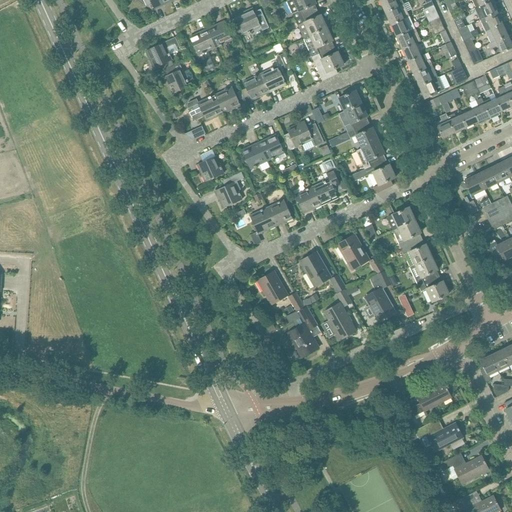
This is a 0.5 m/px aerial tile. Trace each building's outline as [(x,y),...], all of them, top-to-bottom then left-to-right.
[(171,1),(170,0),(149,0),(154,9),(171,1)] [(261,0),(266,11),(272,8),(268,0),(261,0)] [(289,0),(286,1),(295,20),(314,11),(312,6),(316,4),(313,0),(289,0)] [(379,0),(385,13),(402,5),(400,0),(379,0)] [(424,10),(433,5),(431,0),(424,0),(426,2),(421,4),(424,10)] [(491,0),(475,7),(474,8),(480,20),(497,12),(491,0)] [(458,10),(455,3),(447,6),(450,13),(458,10)] [(385,13),(391,25),(408,17),(402,5),(385,13)] [(243,34),(260,26),(262,31),(269,28),(260,9),(255,12),(253,8),(235,16),(240,26),(243,34)] [(317,17),(314,11),(295,20),(303,39),(304,38),(329,27),(325,18),(323,19),(321,15),(317,17)] [(437,12),(426,17),(428,23),(434,20),(439,18),(437,12)] [(480,20),(485,32),(502,24),(497,12),(480,20)] [(460,14),(452,18),(458,30),(466,26),(460,14)] [(408,17),(391,25),(396,38),(414,30),(408,17)] [(434,35),(445,30),(439,18),(434,20),(428,23),(434,35)] [(224,21),(206,30),(214,47),(232,39),(224,21)] [(485,32),(490,44),(508,35),(502,24),(485,32)] [(238,37),(243,34),(240,26),(234,29),(238,37)] [(467,26),(466,26),(458,30),(463,42),(471,38),(469,33),(470,33),(467,26)] [(312,57),(331,48),(329,43),(333,41),(331,37),(333,36),(329,27),(304,38),(312,57)] [(402,50),(415,44),(420,41),(414,29),(414,30),(396,38),(402,50)] [(198,55),(214,47),(206,30),(190,37),(198,55)] [(445,44),(450,42),(447,34),(442,37),(445,44)] [(511,39),(510,40),(508,35),(490,44),(488,45),(490,49),(498,46),(501,53),(511,47),(511,39)] [(171,60),(167,52),(179,46),(175,37),(145,51),(153,69),(171,60)] [(471,38),(463,42),(469,53),(476,50),(471,38)] [(456,54),(450,42),(445,44),(440,47),(446,59),(456,54)] [(415,44),(402,50),(408,62),(420,56),(415,44)] [(337,74),(335,69),(343,65),(337,52),(334,54),(331,48),(312,57),(323,80),(337,74)] [(469,53),(474,65),(487,59),(484,53),(479,55),(476,50),(469,53)] [(420,56),(408,62),(413,74),(426,68),(420,56)] [(457,69),(462,67),(458,59),(453,61),(457,69)] [(284,64),(287,72),(292,70),(289,62),(284,64)] [(183,73),(179,63),(174,66),(176,71),(164,77),(172,95),(190,86),(187,82),(193,79),(192,77),(193,76),(191,72),(190,72),(189,70),(183,73)] [(511,71),(510,69),(508,63),(496,68),(500,76),(511,71)] [(432,65),(426,68),(413,74),(419,86),(438,78),(432,65)] [(278,66),(260,74),(269,92),(286,84),(278,66)] [(458,83),(467,79),(462,67),(457,69),(453,71),(458,83)] [(493,79),(500,76),(496,68),(489,71),(493,79)] [(269,92),(260,74),(243,82),(252,100),(269,92)] [(492,90),(485,76),(473,81),(479,94),(480,95),(492,90)] [(439,77),(438,78),(419,86),(424,99),(445,90),(439,77)] [(473,81),(462,87),(465,94),(468,99),(479,94),(473,81)] [(214,95),(223,114),(241,105),(232,87),(214,95)] [(496,99),(501,111),(511,106),(511,102),(506,89),(505,88),(500,90),(502,96),(496,99)] [(457,89),(450,92),(453,100),(460,96),(457,89)] [(345,111),(361,104),(355,91),(339,98),(345,111)] [(442,105),(453,100),(450,92),(438,97),(442,105)] [(206,121),(223,114),(214,95),(210,97),(210,96),(208,97),(208,98),(198,103),(196,99),(188,103),(187,105),(188,109),(187,109),(191,116),(192,116),(193,119),(195,120),(204,116),(206,121)] [(421,105),(425,113),(442,105),(438,97),(421,105)] [(490,117),(483,102),(481,98),(475,101),(478,107),(472,110),(478,122),(479,124),(486,121),(485,119),(490,117)] [(501,111),(496,99),(492,101),(491,98),(483,102),(490,117),(491,119),(498,116),(497,113),(501,111)] [(347,133),(366,124),(364,118),(367,117),(361,104),(345,111),(338,114),(347,133)] [(312,111),(318,124),(324,121),(318,108),(318,109),(312,111)] [(478,122),(472,110),(461,115),(467,127),(478,122)] [(430,125),(435,136),(440,133),(443,138),(455,132),(447,116),(446,113),(437,117),(439,121),(430,125)] [(447,116),(455,132),(467,127),(461,115),(454,118),(451,114),(447,116)] [(287,130),(289,133),(283,136),(290,150),(312,140),(315,146),(324,142),(315,123),(307,127),(305,122),(287,130)] [(362,148),(378,141),(372,128),(369,129),(366,124),(347,133),(349,138),(350,140),(356,137),(362,148)] [(347,133),(329,141),(331,147),(349,138),(347,133)] [(276,135),(259,143),(267,161),(284,152),(276,135)] [(370,166),(383,161),(381,155),(384,154),(378,141),(362,148),(356,151),(365,169),(370,167),(370,166)] [(267,161),(259,143),(242,151),(250,168),(267,161)] [(511,175),(511,155),(506,158),(507,160),(502,162),(509,177),(511,175)] [(223,174),(215,156),(197,165),(205,182),(223,174)] [(312,187),(320,206),(338,197),(336,194),(346,190),(341,181),(339,182),(337,178),(339,176),(336,168),(335,168),(331,160),(323,164),(327,172),(326,172),(329,180),(312,187)] [(370,167),(379,185),(373,187),(376,193),(393,185),(390,180),(395,178),(389,165),(385,166),(383,161),(370,166),(370,167)] [(496,163),(488,167),(496,183),(509,177),(502,162),(497,165),(496,163)] [(482,172),(477,175),(484,189),(496,183),(488,167),(481,170),(482,172)] [(472,195),(484,189),(477,175),(472,177),(471,175),(464,179),(465,181),(472,195)] [(242,200),(234,182),(216,190),(224,208),(242,200)] [(320,206),(312,187),(295,195),(303,213),(320,206)] [(510,202),(507,196),(495,202),(498,208),(510,202)] [(482,208),(491,204),(489,198),(480,203),(482,208)] [(284,200),(266,208),(275,227),(293,218),(284,200)] [(498,208),(495,202),(491,204),(482,208),(485,214),(498,208)] [(498,208),(500,213),(511,206),(511,205),(510,202),(498,208)] [(511,206),(500,213),(503,218),(511,213),(511,206)] [(393,230),(415,220),(409,207),(392,215),(387,217),(393,230)] [(275,227),(266,208),(249,216),(258,234),(275,227)] [(485,214),(488,219),(500,213),(498,208),(485,214)] [(244,210),(235,214),(237,219),(246,214),(244,210)] [(500,213),(488,219),(490,224),(503,218),(500,213)] [(505,223),(511,220),(511,213),(503,218),(505,223)] [(493,230),(502,225),(505,223),(503,218),(490,224),(493,230)] [(401,249),(419,240),(417,235),(421,233),(415,220),(393,230),(401,249)] [(369,236),(375,233),(371,224),(371,225),(365,228),(369,236)] [(347,262),(352,270),(369,260),(354,234),(337,245),(337,246),(339,245),(349,261),(347,262)] [(410,267),(431,257),(433,256),(430,250),(428,251),(426,244),(422,246),(419,240),(401,249),(410,267)] [(511,245),(509,240),(497,246),(496,243),(488,246),(495,261),(501,258),(502,259),(503,258),(504,261),(511,257),(511,258),(511,245)] [(331,277),(316,252),(300,261),(315,286),(331,277)] [(384,269),(383,267),(377,257),(370,262),(378,274),(384,269)] [(410,267),(418,286),(436,277),(434,272),(438,270),(431,257),(410,267)] [(271,305),(288,295),(274,271),(258,281),(271,305)] [(377,275),(383,287),(383,288),(390,284),(384,272),(377,275)] [(346,288),(339,276),(330,280),(337,292),(346,288)] [(436,277),(418,286),(421,292),(426,289),(432,302),(449,294),(442,281),(439,283),(436,277)] [(379,323),(396,313),(381,288),(365,298),(379,323)] [(344,306),(351,302),(344,290),(337,294),(344,306)] [(296,293),(289,297),(296,309),(303,305),(296,293)] [(319,298),(316,293),(310,296),(313,302),(319,298)] [(400,298),(408,317),(414,314),(405,295),(400,298)] [(325,311),(341,339),(356,331),(340,303),(325,311)] [(317,325),(307,307),(300,311),(306,323),(288,333),(292,340),(294,339),(304,355),(302,357),(319,348),(309,330),(317,325)] [(272,324),(266,327),(270,334),(276,331),(272,324)] [(511,364),(511,344),(501,350),(509,366),(511,364)] [(501,350),(491,355),(498,371),(509,366),(501,350)] [(489,375),(498,371),(491,355),(479,361),(484,370),(481,371),(486,382),(491,380),(489,375)] [(415,393),(424,411),(451,397),(447,390),(448,390),(447,388),(446,388),(444,383),(437,387),(434,382),(415,393)] [(509,386),(504,386),(493,385),(493,389),(497,397),(509,392),(509,386)] [(405,398),(398,401),(406,418),(414,415),(405,398)] [(414,431),(418,438),(427,433),(436,451),(463,437),(459,430),(460,430),(459,428),(458,428),(455,423),(441,430),(440,427),(441,426),(437,419),(414,431)] [(456,455),(440,464),(444,470),(453,466),(462,484),(489,470),(485,463),(486,463),(484,461),(481,456),(466,464),(463,460),(460,462),(456,455)] [(472,501),(468,495),(452,504),(455,511),(465,506),(467,511),(496,511),(500,510),(497,503),(496,501),(493,496),(477,504),(475,500),(472,501)]
